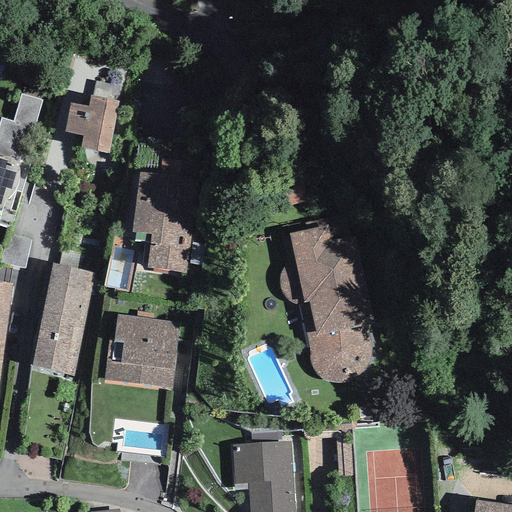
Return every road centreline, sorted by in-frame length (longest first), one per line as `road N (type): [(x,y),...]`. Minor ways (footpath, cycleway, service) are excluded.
road 1 (unknown): [(202,315),(171,511)]
road 2 (residential): [(0,487),(84,493),(149,511)]
road 3 (residential): [(207,0),(209,18),(197,27),(106,0)]
